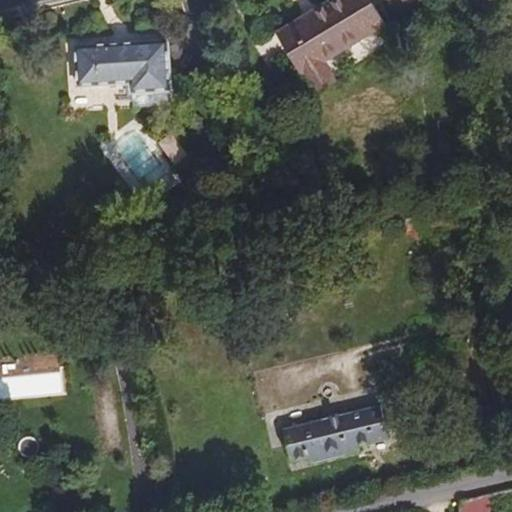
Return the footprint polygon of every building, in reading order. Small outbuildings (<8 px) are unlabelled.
[(338,0),(284,34),(313,76),(334,63),(391,25),(374,0),(338,0)] [(177,45),(82,51),(86,89),(135,85),(135,99),(180,97),(177,45)] [(74,73),(73,63),(42,63),(43,73),(74,73)] [(334,63),(313,76),(326,96),(347,82),(334,63)] [(386,440),(378,409),(281,431),(289,463),(304,460),(308,470),(359,456),(356,447),(386,440)] [(490,511),(490,497),(462,498),(462,511),(490,511)]
